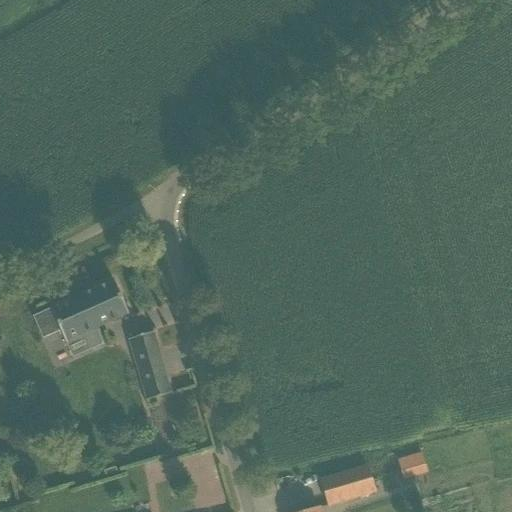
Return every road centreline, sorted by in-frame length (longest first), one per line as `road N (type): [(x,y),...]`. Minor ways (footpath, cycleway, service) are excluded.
road 1 (unclassified): [(166,195),(468,0)]
road 2 (unclassified): [(254,511),(166,195)]
road 3 (unclassified): [(0,267),(50,262),(166,195)]
